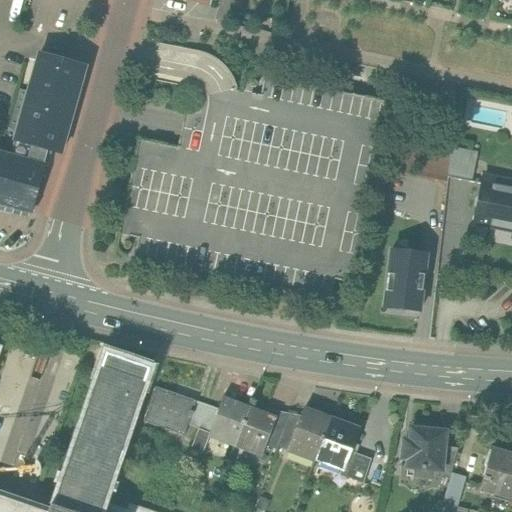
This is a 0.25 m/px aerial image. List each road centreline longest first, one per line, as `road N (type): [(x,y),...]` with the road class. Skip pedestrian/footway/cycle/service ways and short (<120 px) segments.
road 1 (secondary): [(511,376),(369,360),(48,297)]
road 2 (residential): [(48,297),(129,0)]
